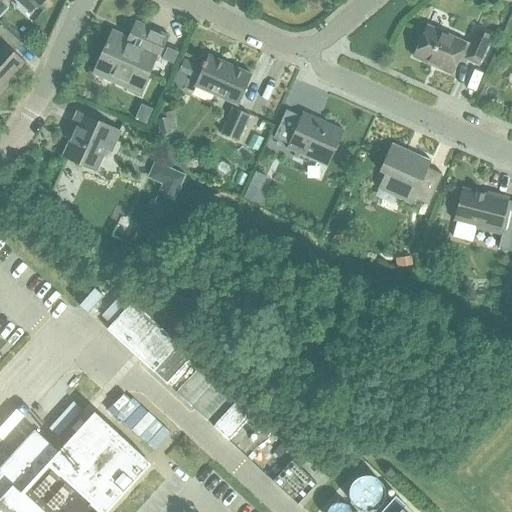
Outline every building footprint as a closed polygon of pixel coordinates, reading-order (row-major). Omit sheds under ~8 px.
[(0,92),(26,64),(13,53),(22,44),(1,24),(0,25),(0,92)] [(156,59),(166,37),(136,24),(127,44),(111,37),(94,74),(138,93),(154,58),(156,59)] [(413,57),(451,74),(459,56),(478,64),(490,37),(477,31),(470,45),(427,26),(413,57)] [(179,71),(197,79),(194,86),(238,105),(252,75),(208,56),(203,67),(185,59),(179,71)] [(480,91),(488,70),(477,66),(470,87),(480,91)] [(221,133),(237,141),(249,115),(232,108),(221,133)] [(311,156),(328,164),(343,131),(302,113),(300,117),(286,110),(273,138),(288,144),(287,146),(296,150),(293,157),(308,163),(311,156)] [(111,151),(120,131),(77,112),(71,126),(76,129),(64,157),(95,171),(105,148),(111,151)] [(188,150),(190,163),(203,162),(201,148),(188,150)] [(399,193),(428,206),(442,174),(428,168),(430,162),(413,154),(410,160),(388,150),(379,171),(385,173),(378,189),(397,197),(399,193)] [(170,210),(178,191),(162,184),(154,203),(170,210)] [(472,242),(475,228),(501,235),(498,248),(511,251),(511,218),(504,217),(509,198),(487,193),(486,195),(462,188),(453,220),(457,221),(453,237),(472,242)] [(331,241),(347,247),(354,231),(338,225),(331,241)] [(398,255),(400,265),(416,262),(414,251),(398,255)] [(94,309),(109,292),(100,284),(85,301),(94,309)] [(107,329),(155,373),(167,384),(192,357),(132,302),(107,329)] [(176,393),(207,421),(232,393),(201,365),(176,393)] [(69,386),(86,405),(104,389),(87,370),(69,386)] [(56,394),(63,375),(53,371),(45,390),(56,394)] [(178,430),(127,390),(112,409),(162,449),(178,430)] [(65,433),(85,405),(75,398),(55,427),(65,433)] [(213,426),(229,441),(254,413),(238,399),(213,426)] [(0,511),(105,511),(150,463),(94,412),(58,452),(34,430),(33,430),(0,466),(0,472),(9,481),(0,491),(0,511)] [(291,460),(272,481),(297,504),(316,483),(306,474),(297,465),(291,460)] [(361,476),(358,478),(355,480),(353,482),(351,485),(350,488),(349,491),(349,494),(349,498),(350,501),(352,504),(354,506),(357,508),(359,510),(363,511),(366,511),(369,511),(372,510),(375,509),(378,507),(380,505),(382,502),(384,499),(384,496),(384,492),(384,489),(383,486),(381,483),(379,481),(377,479),(374,477),(371,476),(367,475),(364,476),(361,476)] [(395,496),(380,511),(404,511),(402,509),(406,506),(395,496)] [(338,502),(336,503),(333,503),(331,505),(330,506),(328,508),(327,510),(326,511),(351,511),(350,510),(349,508),(348,506),(346,505),(345,503),(342,503),(340,502),(338,502)]
